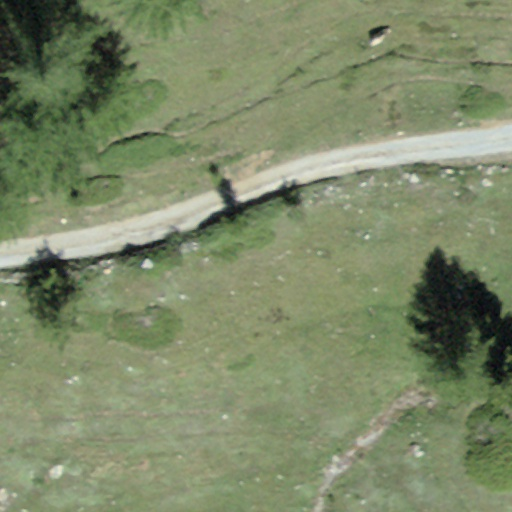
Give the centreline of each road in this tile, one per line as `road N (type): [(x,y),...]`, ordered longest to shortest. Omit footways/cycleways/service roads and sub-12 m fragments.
road 1 (track): [(0,252),(303,173)]
road 2 (track): [(511,136),(303,173)]
